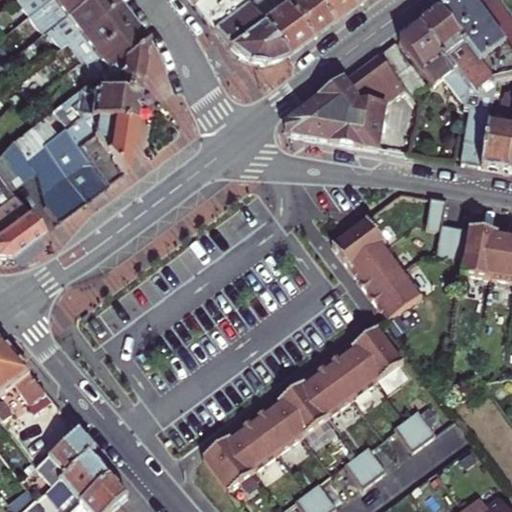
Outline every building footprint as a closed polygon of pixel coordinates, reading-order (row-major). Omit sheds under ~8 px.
[(14,0),(13,1),(28,20),(53,0),(14,0)] [(41,37),(45,35),(89,0),(53,0),(28,20),(41,37)] [(47,37),(58,52),(65,47),(117,7),(111,0),(89,0),(45,35),(47,37)] [(281,63),(285,59),(247,7),(241,0),(200,0),(192,6),(194,8),(230,55),(239,63),(250,68),(260,69),(269,68),(276,65),(281,63)] [(256,0),(247,7),(285,59),(308,42),(276,0),(256,0)] [(276,0),(308,42),(329,27),(308,0),(276,0)] [(343,0),(308,0),(329,27),(351,11),(343,0)] [(343,0),(351,11),(365,0),(343,0)] [(511,24),(494,0),(458,0),(441,13),(494,85),(511,80),(511,24)] [(65,47),(78,65),(130,25),(117,7),(65,47)] [(441,13),(420,28),(467,93),(464,111),(470,112),(464,147),(465,147),(462,168),(482,170),(490,115),(494,85),(441,13)] [(103,75),(145,43),(130,25),(78,65),(92,83),(103,75)] [(434,90),(444,84),(464,109),(464,111),(467,93),(420,28),(400,44),(434,90)] [(31,45),(33,48),(47,37),(45,35),(41,37),(31,45)] [(99,92),(136,98),(145,43),(103,75),(99,92)] [(405,92),(412,100),(427,90),(395,47),(381,59),(405,92)] [(359,105),(384,108),(405,92),(381,59),(344,86),(359,105)] [(287,129),(288,138),(377,153),(384,108),(359,105),(344,86),(287,129)] [(95,119),(132,124),(136,98),(99,92),(83,90),(60,107),(64,113),(77,103),(76,115),(75,115),(95,119)] [(505,108),(503,117),(490,115),(482,170),(509,175),(511,157),(511,99),(511,104),(505,108)] [(74,151),(105,192),(123,179),(132,124),(95,119),(92,138),(74,151)] [(55,138),(42,121),(33,129),(12,145),(24,163),(41,150),(55,138)] [(387,139),(385,154),(408,158),(412,130),(392,127),(390,139),(387,139)] [(74,151),(61,134),(55,138),(41,150),(64,182),(84,207),(105,192),(74,151)] [(50,192),(64,182),(41,150),(24,163),(12,145),(1,158),(20,185),(33,175),(43,209),(57,227),(70,217),(50,192)] [(0,158),(0,183),(8,193),(20,185),(1,158),(0,158)] [(50,192),(70,217),(84,207),(64,182),(50,192)] [(0,263),(6,264),(41,239),(8,193),(0,183),(0,263)] [(426,232),(441,235),(443,229),(446,205),(431,203),(426,232)] [(332,249),(351,275),(386,250),(367,223),(332,249)] [(438,259),(451,261),(456,231),(443,229),(441,235),(438,259)] [(456,231),(451,261),(464,263),(469,233),(456,231)] [(461,280),(490,285),(498,238),(469,233),(464,263),(461,280)] [(511,240),(498,238),(490,285),(511,288),(511,240)] [(369,299),(404,274),(386,250),(351,275),(369,299)] [(369,299),(388,325),(423,299),(404,274),(369,299)] [(351,352),(377,386),(403,367),(378,332),(351,352)] [(0,422),(1,425),(7,421),(6,420),(10,417),(0,401),(0,398),(11,391),(31,419),(38,414),(39,414),(53,405),(4,348),(0,347),(0,422)] [(353,403),(377,386),(351,352),(328,369),(353,403)] [(304,387),(329,421),(353,403),(328,369),(304,387)] [(492,394),(499,403),(510,394),(504,385),(492,394)] [(303,441),(329,421),(304,387),(278,406),(303,441)] [(253,424),(279,459),(303,441),(278,406),(253,424)] [(406,425),(424,448),(435,440),(418,416),(406,425)] [(255,477),(279,459),(253,424),(229,441),(255,477)] [(394,433),(412,457),(424,448),(406,425),(394,433)] [(22,486),(36,505),(48,496),(91,458),(96,455),(80,436),(22,486)] [(202,461),(228,496),(255,477),(229,441),(202,461)] [(368,452),(357,460),(374,485),(386,476),(368,452)] [(48,496),(61,511),(75,511),(111,481),(91,458),(48,496)] [(345,469),(363,493),(374,485),(357,460),(345,469)] [(114,511),(127,501),(111,481),(75,511),(114,511)] [(307,497),(318,511),(336,511),(319,488),(307,497)] [(295,506),(299,511),(318,511),(307,497),(295,506)] [(506,511),(500,503),(487,511),(486,511),(479,502),(466,511),(506,511)]
